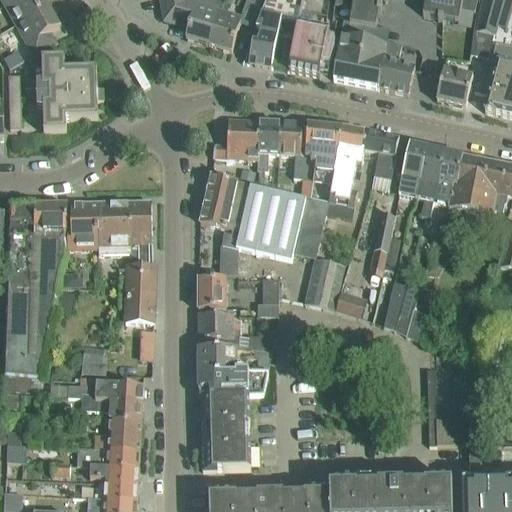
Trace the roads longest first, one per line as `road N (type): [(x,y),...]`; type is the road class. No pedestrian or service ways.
road 1 (residential): [(173,511),(173,165),(163,121)]
road 2 (residential): [(163,121),(199,102),(270,94),(511,146)]
road 3 (residential): [(0,183),(82,170),(163,121)]
road 4 (residential): [(163,121),(101,0)]
